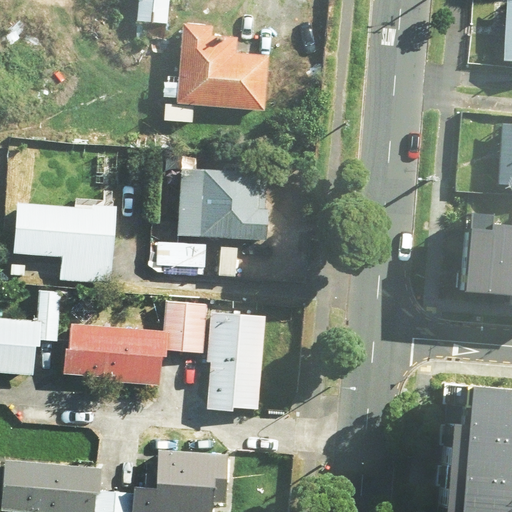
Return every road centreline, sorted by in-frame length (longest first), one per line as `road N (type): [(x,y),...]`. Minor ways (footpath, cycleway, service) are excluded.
road 1 (secondary): [(373,335),(401,0)]
road 2 (secondary): [(359,511),(373,335)]
road 3 (residential): [(373,335),(511,346)]
